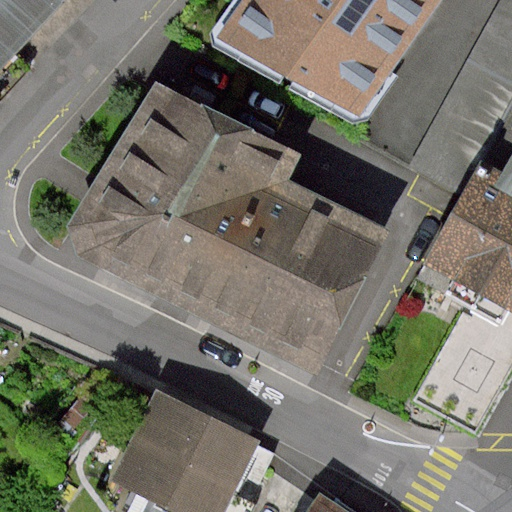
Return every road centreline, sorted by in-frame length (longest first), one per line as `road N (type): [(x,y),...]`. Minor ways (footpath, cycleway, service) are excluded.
road 1 (residential): [(476,511),(0,275)]
road 2 (residential): [(0,156),(142,0)]
